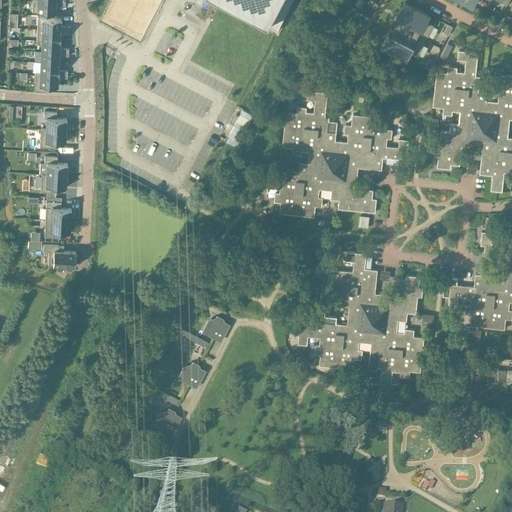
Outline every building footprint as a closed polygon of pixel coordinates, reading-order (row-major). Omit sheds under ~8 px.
[(36,0),(32,0),(32,11),(55,12),(56,7),(56,5),(59,5),(65,6),(65,2),(36,0)] [(219,0),(277,30),(293,0),(219,0)] [(373,0),(369,0),(367,3),(375,9),(379,4),(373,0)] [(400,15),(395,23),(426,40),(434,24),(426,20),(430,14),(405,1),(398,14),(400,15)] [(38,17),(37,28),(70,30),(70,26),(63,25),(60,25),(61,23),(61,18),(38,17)] [(389,31),(382,44),(407,57),(410,51),(418,55),(426,40),(395,23),(391,32),(389,31)] [(448,24),(443,33),(448,35),(453,26),(448,24)] [(37,28),(36,40),(41,40),(60,41),(60,35),(60,33),(63,33),(69,34),(70,30),(37,28)] [(41,40),(41,51),(68,52),(69,48),(62,48),(59,47),(59,46),(60,41),(41,40)] [(35,50),(34,61),(40,61),(59,62),(59,57),(59,55),(62,56),(68,56),(68,52),(41,51),(35,50)] [(437,71),(433,106),(444,107),(443,113),(452,114),(453,110),(461,111),(459,123),(451,122),(450,131),(441,130),(439,147),(435,147),(434,156),(439,156),(437,167),(451,168),(451,164),(460,165),(462,148),(482,150),(480,173),(489,174),(493,175),(491,189),(502,191),(504,171),(511,172),(511,137),(508,137),(510,118),(511,118),(511,74),(503,74),(502,84),(496,84),(495,93),(499,93),(498,101),(486,100),(487,91),(478,91),(480,76),(476,75),(477,66),(478,52),(458,50),(457,59),(466,60),(465,72),(457,71),(457,67),(448,66),(447,72),(437,71)] [(430,58),(425,67),(430,69),(435,60),(430,58)] [(40,61),(40,72),(67,73),(68,70),(61,70),(58,70),(58,68),(59,62),(40,61)] [(35,72),(34,90),(46,91),(47,85),(58,85),(57,85),(58,79),(58,78),(61,78),(67,78),(67,73),(40,72),(35,72)] [(255,164),(253,182),(259,183),(258,191),(268,191),(269,183),(281,184),(280,192),(276,192),(275,201),(281,201),(280,212),(315,216),(316,205),(322,206),(323,197),(319,196),(320,188),(332,190),(331,198),(339,199),(338,208),(375,212),(377,198),(372,198),(373,189),(356,187),(359,167),(382,169),(383,160),(386,160),(386,162),(399,163),(399,158),(407,159),(409,139),(408,139),(400,138),(399,147),(387,145),(387,137),(392,138),(393,129),(386,128),(388,117),(353,114),(352,124),(345,124),(344,133),(349,133),(348,141),(336,140),(338,121),(329,120),(330,116),(325,115),(328,92),(308,90),(307,99),(316,100),(314,112),(306,111),(307,107),(298,106),(297,112),(286,111),(283,146),(293,147),(293,153),(302,154),(302,150),(310,151),(309,163),(300,162),(299,171),(284,169),(284,173),(271,172),(271,165),(255,164)] [(243,109),(226,141),(237,146),(254,115),(243,109)] [(41,128),(66,130),(66,119),(67,119),(67,118),(56,117),(57,111),(44,111),(44,117),(46,117),(45,128),(41,128)] [(41,128),(40,146),(55,147),(55,141),(65,142),(65,141),(66,130),(41,128)] [(45,155),(44,162),(47,162),(46,173),(66,174),(67,163),(57,162),(57,156),(45,155)] [(41,173),(40,191),(55,192),(56,186),(66,186),(66,174),(46,173),(41,173)] [(46,200),(45,218),(70,220),(71,208),(61,207),(61,201),(46,200)] [(45,218),(44,236),(59,237),(59,231),(70,232),(70,231),(69,231),(70,220),(45,218)] [(445,276),(443,295),(449,296),(449,303),(458,304),(459,296),(471,297),(470,305),(466,304),(465,314),(471,314),(470,325),(474,325),(505,328),(506,318),(511,318),(511,309),(509,309),(510,301),(511,301),(511,233),(482,231),(481,244),(485,245),(484,253),(501,255),(499,276),(475,273),(474,286),(457,284),(458,278),(452,277),(450,277),(445,276)] [(43,243),(43,250),(49,250),(48,264),(53,264),(61,265),(61,267),(67,267),(67,265),(74,265),(74,266),(75,266),(75,251),(63,250),(58,250),(58,244),(43,243)] [(300,323),(298,343),(307,344),(308,336),(320,337),(320,345),(315,344),(314,353),(321,354),(320,365),(354,368),(355,358),(362,358),(363,349),(359,349),(359,341),(372,342),(371,351),(369,368),(378,369),(378,367),(382,367),(380,384),(368,383),(366,395),(379,397),(380,391),(399,393),(400,383),(392,383),(393,370),(401,371),(400,376),(409,376),(410,370),(421,371),(424,336),(414,335),(414,329),(405,328),(405,332),(397,331),(398,319),(407,320),(408,312),(416,313),(418,296),(422,296),(423,287),(419,287),(420,276),(407,274),(406,279),(398,278),(396,295),(375,292),(378,269),(371,268),(372,257),(366,256),(367,253),(347,251),(346,260),(354,261),(353,271),(338,269),(338,274),(329,273),(327,299),(335,300),(335,304),(350,306),(348,324),(337,323),(337,317),(325,316),(326,310),(308,308),(306,320),(308,320),(307,324),(300,323)] [(220,340),(229,324),(223,321),(222,318),(217,315),(214,321),(215,324),(209,334),(220,340)] [(196,386),(204,370),(199,367),(198,364),(193,361),(190,367),(191,370),(185,380),(196,386)] [(172,432),(180,416),(175,413),(174,410),(168,407),(166,413),(166,416),(161,427),(172,432)]
